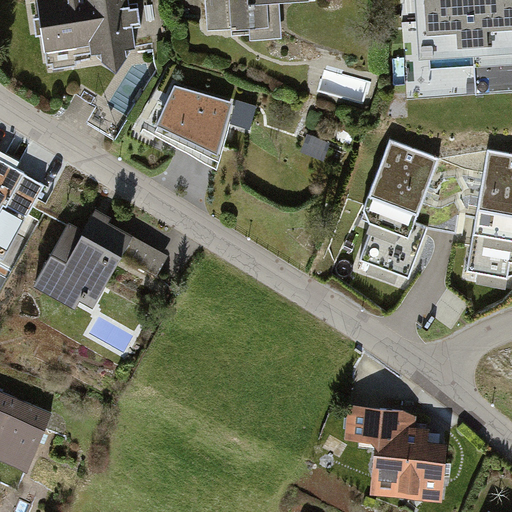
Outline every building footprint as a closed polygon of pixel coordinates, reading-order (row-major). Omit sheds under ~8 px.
[(124,0),(34,0),(41,45),(85,39),(87,50),(93,50),(112,63),(124,46),(131,45),(124,0)] [(202,0),(205,27),(246,24),(247,38),(278,36),(276,0),(202,0)] [(511,0),(415,0),(420,61),(511,54),(511,0)] [(151,121),(216,150),(230,99),(169,80),(151,121)] [(253,124),(259,101),(239,96),(233,118),(253,124)] [(440,158),(390,140),(360,219),(372,223),(359,258),(409,277),(428,226),(416,221),(440,158)] [(511,155),(488,151),(467,270),(506,277),(509,262),(511,262),(511,155)] [(46,183),(0,158),(0,262),(2,264),(46,183)] [(68,224),(37,282),(77,304),(92,276),(106,283),(131,236),(93,215),(84,232),(68,224)] [(162,267),(172,250),(136,231),(127,247),(162,267)] [(0,395),(0,454),(42,471),(63,421),(0,395)] [(364,407),(357,445),(393,451),(384,501),(451,511),(456,511),(465,459),(443,456),(449,421),(364,407)]
